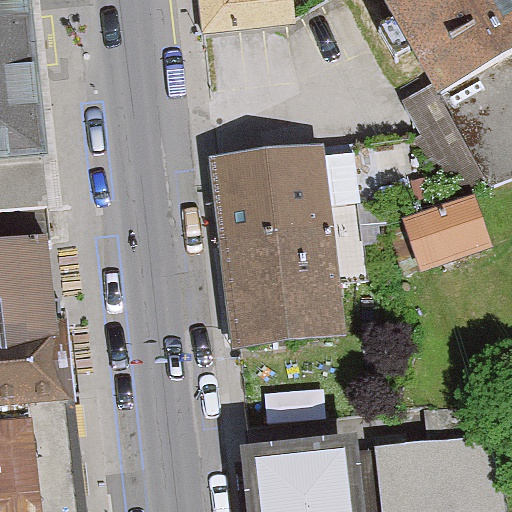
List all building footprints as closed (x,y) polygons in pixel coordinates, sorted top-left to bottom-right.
[(0,0),(0,225),(44,222),(28,0),(0,0)] [(199,0),(202,34),(297,27),(294,0),(199,0)] [(377,0),(442,106),(502,70),(459,0),(377,0)] [(511,0),(459,0),(502,70),(511,64),(511,0)] [(491,189),(511,181),(511,64),(502,70),(442,106),(491,189)] [(417,138),(323,149),(331,221),(385,215),(442,196),(417,138)] [(323,149),(212,161),(233,354),(344,342),(331,221),(323,149)] [(419,276),(494,251),(476,198),(402,222),(419,276)] [(0,398),(70,391),(64,329),(49,331),(44,222),(0,225),(0,398)] [(0,511),(82,511),(70,391),(0,398),(0,511)] [(507,511),(501,440),(355,453),(359,511),(507,511)] [(240,453),(245,511),(359,511),(355,453),(354,444),(240,453)]
